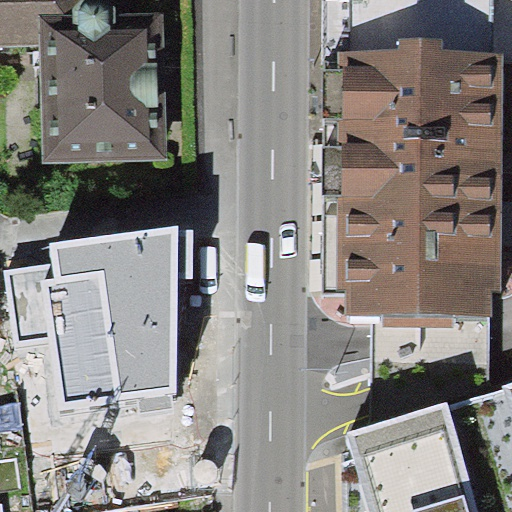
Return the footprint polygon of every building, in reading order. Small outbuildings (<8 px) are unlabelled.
[(0,0),(0,45),(45,45),(46,162),(170,159),(167,11),(114,12),(111,2),(107,0),(0,0)] [(503,65),(511,64),(511,0),(324,0),(324,49),(503,54),(503,65)] [(416,51),(324,49),(325,294),(349,293),(348,313),(494,318),(495,293),(503,294),(503,178),(503,65),(503,54),(416,51)] [(19,347),(54,340),(62,408),(177,392),(178,227),(51,242),(56,265),(7,272),(19,347)] [(343,511),(511,511),(511,395),(342,449),(343,511)]
